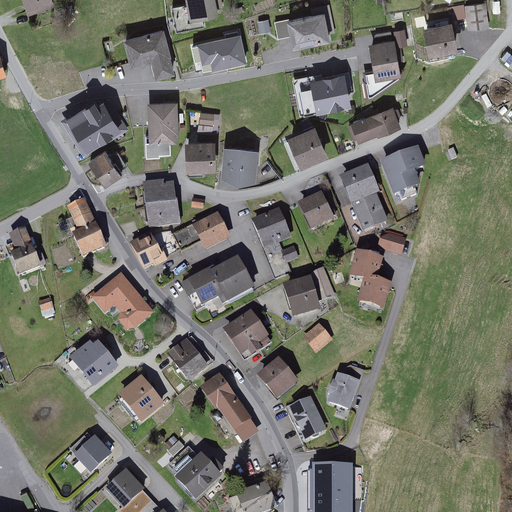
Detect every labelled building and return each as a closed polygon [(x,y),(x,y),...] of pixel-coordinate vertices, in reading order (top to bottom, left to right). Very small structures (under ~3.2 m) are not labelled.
[(22,0),(29,17),(54,8),(51,0),(22,0)] [(215,0),(186,0),(187,5),(171,9),(176,33),(205,27),(204,20),(219,17),(215,0)] [(487,26),(485,4),(467,6),(469,28),(487,26)] [(289,19),(274,22),(278,39),(289,36),(292,49),(330,41),(324,13),(289,21),(289,19)] [(425,24),(430,50),(454,45),(448,18),(425,24)] [(260,32),(271,31),(270,19),(259,20),(260,32)] [(164,31),(123,41),(129,68),(152,63),(156,80),(175,75),(164,31)] [(197,47),(193,47),(196,66),(201,65),(201,66),(209,65),(210,71),(246,64),(240,35),(197,44),(197,47)] [(399,42),(375,45),(381,84),(404,81),(399,42)] [(323,78),(322,74),(293,80),(300,116),(316,112),(317,114),(352,107),(348,90),(352,89),(349,73),(323,78)] [(94,99),(61,121),(84,157),(101,146),(102,147),(129,130),(110,100),(108,101),(107,99),(98,105),(94,99)] [(177,103),(148,104),(149,145),(176,144),(176,136),(178,135),(177,103)] [(398,107),(356,124),(364,144),(406,128),(398,107)] [(220,115),(200,113),(198,134),(218,136),(220,115)] [(316,126),(288,138),(289,142),(284,143),(296,169),(300,168),(301,170),(329,158),(316,126)] [(215,142),(185,143),(186,173),(216,172),(215,142)] [(258,152),(224,148),(221,179),(238,186),(256,182),(258,152)] [(126,166),(117,153),(108,157),(104,151),(88,162),(105,187),(121,176),(118,172),(126,166)] [(423,167),(416,152),(383,167),(395,196),(399,194),(401,201),(416,195),(413,188),(417,187),(411,172),(423,167)] [(366,172),(344,181),(363,228),(386,219),(366,172)] [(142,186),(146,211),(177,206),(174,185),(166,186),(165,183),(142,186)] [(327,194),(302,207),(315,233),(340,221),(327,194)] [(207,199),(194,198),(194,210),(206,210),(207,199)] [(112,253),(89,202),(70,211),(81,235),(77,237),(89,263),(112,253)] [(180,227),(177,206),(146,211),(149,232),(180,227)] [(278,212),(251,223),(275,278),(291,272),(288,265),(299,260),(294,249),(283,254),(279,245),(290,240),(278,212)] [(192,228),(173,238),(181,252),(181,254),(199,244),(205,255),(231,241),(218,216),(193,229),(192,228)] [(17,257),(26,278),(46,270),(31,231),(14,238),(21,255),(17,257)] [(150,237),(130,247),(144,273),(154,268),(155,270),(168,264),(166,260),(181,252),(173,238),(171,234),(150,237)] [(384,234),(380,248),(400,254),(404,239),(384,234)] [(383,261),(359,254),(353,275),(367,279),(360,301),(382,308),(389,283),(377,279),(383,261)] [(238,262),(215,274),(210,277),(216,287),(222,299),(227,308),(255,293),(238,262)] [(317,305),(336,299),(324,270),(309,276),(311,282),(283,290),(294,324),(320,315),(317,305)] [(197,313),(222,299),(216,287),(210,277),(215,274),(213,271),(181,288),(188,300),(190,299),(197,313)] [(154,315),(121,277),(92,302),(105,317),(114,310),(120,316),(118,324),(127,333),(136,331),(154,315)] [(53,305),(44,307),(46,318),(56,316),(53,305)] [(255,312),(222,333),(244,365),(272,346),(261,329),(265,326),(255,312)] [(332,343),(318,327),(302,341),(316,356),(332,343)] [(193,339),(168,358),(189,384),(215,364),(193,339)] [(93,349),(90,345),(69,363),(94,392),(119,370),(98,345),(93,349)] [(278,364),(257,381),(277,405),(298,387),(278,364)] [(350,368),(342,373),(340,377),(337,376),(334,385),(332,384),(328,396),(331,398),(328,406),(349,413),(364,372),(350,368)] [(252,422),(220,378),(199,392),(215,414),(218,412),(235,435),(236,434),(244,445),(259,435),(250,423),(252,422)] [(141,381),(118,400),(141,428),(164,409),(141,381)] [(328,434),(312,400),(288,411),(304,445),(328,434)] [(101,439),(78,457),(94,476),(116,458),(101,439)] [(167,468),(195,497),(221,473),(207,458),(199,465),(186,451),(167,468)] [(345,470),(311,470),(312,491),(305,491),(305,511),(344,511),(344,508),(337,508),(337,495),(345,495),(345,470)] [(131,472),(109,492),(127,511),(130,511),(150,494),(131,472)] [(236,496),(228,499),(233,511),(264,511),(278,507),(268,479),(235,492),(236,496)]
